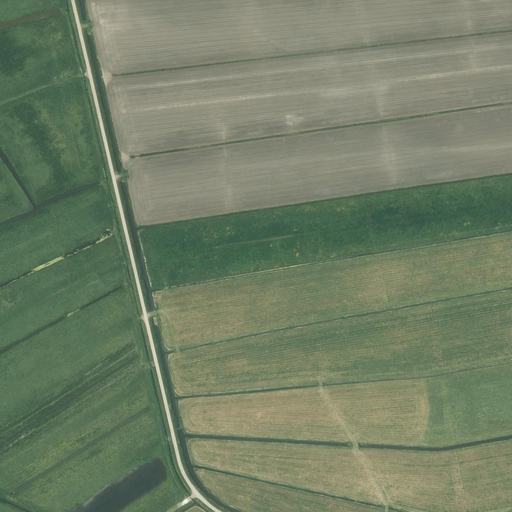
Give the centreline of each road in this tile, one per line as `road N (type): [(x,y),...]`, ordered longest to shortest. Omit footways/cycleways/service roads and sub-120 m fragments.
road 1 (unclassified): [(220,511),(192,487),(177,455),(72,0)]
road 2 (track): [(320,381),(386,511)]
road 3 (track): [(217,12),(79,27)]
